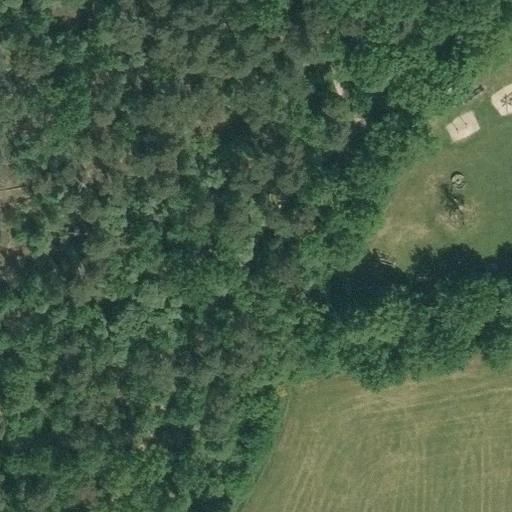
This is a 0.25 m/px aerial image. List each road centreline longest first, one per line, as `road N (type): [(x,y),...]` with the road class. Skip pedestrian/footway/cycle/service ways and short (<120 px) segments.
road 1 (track): [(362,119),(209,328),(111,511)]
road 2 (track): [(460,0),(362,119)]
